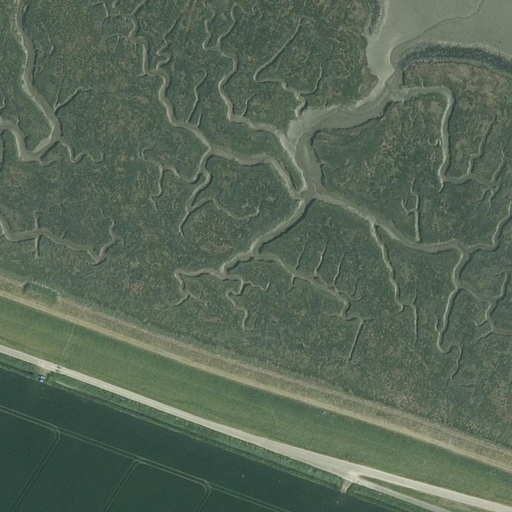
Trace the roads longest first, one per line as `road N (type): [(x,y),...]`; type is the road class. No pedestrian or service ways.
road 1 (unclassified): [(345,475),(0,352)]
road 2 (unclassified): [(500,511),(345,475)]
